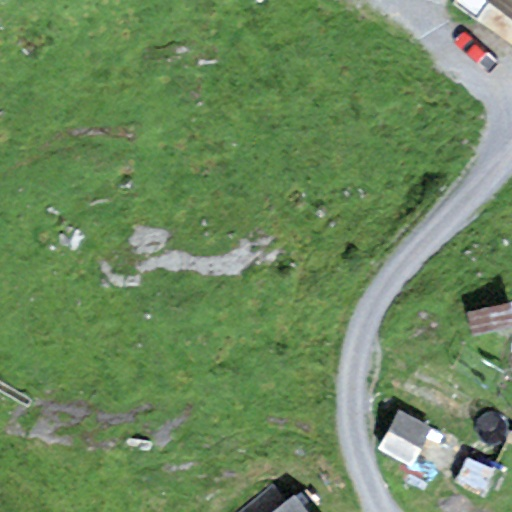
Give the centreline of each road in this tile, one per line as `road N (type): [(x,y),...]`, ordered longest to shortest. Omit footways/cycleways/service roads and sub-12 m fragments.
road 1 (track): [(511,154),(401,271),(355,360),(355,437),(382,511)]
road 2 (track): [(511,93),(388,0)]
